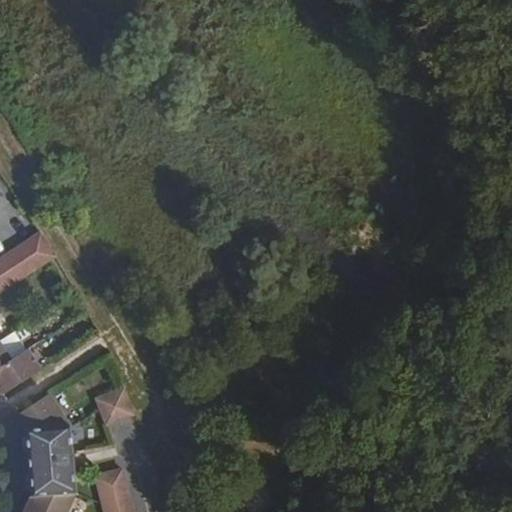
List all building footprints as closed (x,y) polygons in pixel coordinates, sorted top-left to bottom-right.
[(0,291),(57,258),(40,230),(0,253),(0,291)] [(0,384),(6,394),(44,369),(31,349),(12,359),(0,339),(0,384)] [(135,415),(126,388),(97,400),(107,426),(135,415)] [(68,511),(78,492),(72,424),(53,392),(20,415),(29,428),(34,497),(28,511),(68,511)] [(138,511),(122,452),(96,460),(110,511),(138,511)] [(242,499),(248,511),(257,511),(271,505),(263,489),(242,499)]
